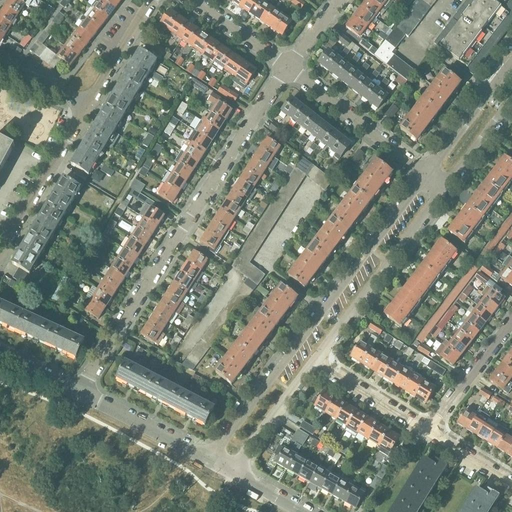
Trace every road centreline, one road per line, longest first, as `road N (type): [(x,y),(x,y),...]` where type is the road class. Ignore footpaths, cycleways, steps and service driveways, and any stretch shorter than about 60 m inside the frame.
road 1 (residential): [(79,392),(287,65)]
road 2 (residential): [(423,177),(213,456)]
road 3 (residential): [(311,361),(442,194)]
road 4 (residential): [(423,177),(287,65)]
road 5 (residential): [(213,456),(79,392)]
road 6 (residential): [(511,61),(423,177)]
road 7 (residential): [(15,232),(89,107)]
road 8 (residential): [(428,431),(511,322)]
road 9 (residential): [(428,431),(311,361)]
road 10 (residential): [(234,470),(311,361)]
road 11 (residential): [(89,107),(156,0)]
